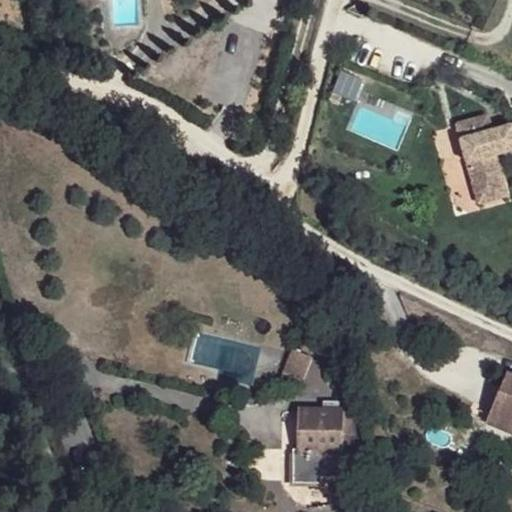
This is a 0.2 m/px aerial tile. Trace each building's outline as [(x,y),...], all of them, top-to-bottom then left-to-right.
[(358,76),(342,69),(329,99),(338,103),(341,94),(349,97),(358,76)] [(496,138),(489,114),(463,121),(467,136),(461,137),(473,179),(500,171),(496,154),(511,149),(511,123),(503,126),(506,135),(496,138)] [(500,171),(473,179),(479,201),(511,191),(511,149),(496,154),(500,171)] [(305,384),(314,359),(295,352),(281,394),(301,389),(303,383),(305,384)] [(511,374),(506,372),(491,409),(511,417),(511,374)] [(511,417),(491,409),(486,421),(511,431),(511,417)] [(356,412),(302,410),(301,451),(290,450),(289,485),(318,486),(318,480),(341,480),(342,456),(356,455),(356,412)] [(356,511),(353,489),(339,492),(343,511),(356,511)]
